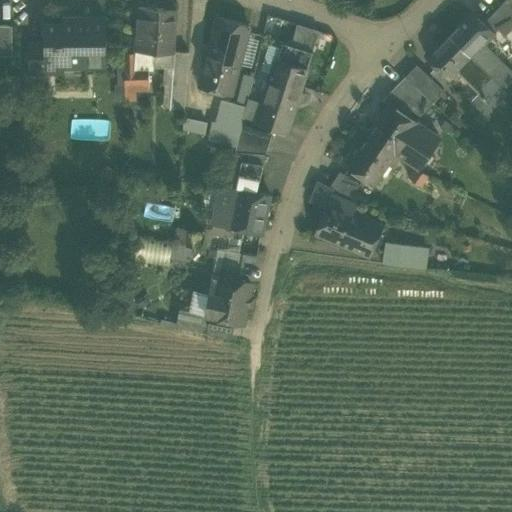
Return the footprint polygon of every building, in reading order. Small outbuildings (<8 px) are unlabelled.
[(511,0),(505,0),(502,3),(487,19),(503,35),(511,26),(511,0)] [(155,53),(173,54),(173,52),(176,10),(138,8),(135,51),(155,53)] [(449,34),(450,35),(472,56),(471,57),(486,71),(495,81),(504,89),(511,80),(511,72),(483,45),(494,33),(471,11),(449,34)] [(44,43),(45,68),(62,68),(61,58),(84,57),(84,67),(106,66),(104,17),(83,18),(83,23),(43,25),(44,43)] [(217,18),(208,53),(239,60),(248,25),(217,18)] [(0,54),(12,56),(11,25),(0,24),(0,54)] [(427,58),(439,69),(449,79),(471,57),(472,56),(450,35),(427,58)] [(281,42),(276,60),(306,70),(312,52),(281,42)] [(28,44),(29,73),(45,72),(45,68),(44,43),(28,44)] [(163,110),(184,111),(188,53),(173,52),(173,54),(155,53),(153,69),(164,69),(163,80),(165,80),(163,110)] [(231,94),(239,60),(208,53),(199,86),(231,94)] [(123,55),(124,72),(143,70),(142,58),(135,55),(123,55)] [(276,60),(267,89),(298,98),(306,70),(276,60)] [(416,65),(405,77),(432,104),(443,92),(416,65)] [(445,84),(449,79),(439,69),(434,73),(445,84)] [(146,70),(143,70),(124,72),(124,90),(148,90),(146,70)] [(477,81),(486,90),(495,81),(486,71),(477,81)] [(420,116),(432,104),(405,77),(389,93),(407,112),(412,107),(420,116)] [(288,130),(298,98),(267,89),(257,121),(275,126),(288,130)] [(221,143),(234,146),(237,132),(239,132),(243,116),(245,108),(244,107),(222,102),(215,127),(224,129),(221,143)] [(389,104),(368,135),(398,156),(415,167),(421,158),(423,159),(427,153),(409,141),(405,147),(401,144),(415,122),(389,104)] [(206,132),(209,120),(187,115),(184,127),(206,132)] [(257,121),(243,116),(239,132),(237,132),(234,146),(235,146),(234,151),(265,153),(275,126),(257,121)] [(438,137),(415,122),(401,144),(405,147),(409,141),(427,153),(438,137)] [(391,167),(398,156),(368,135),(347,165),(374,183),(387,164),(391,167)] [(256,193),(265,153),(234,151),(232,182),(232,187),(256,193)] [(420,186),(427,176),(415,167),(408,178),(420,186)] [(311,203),(326,209),(332,195),(334,188),(352,198),(361,182),(340,171),(331,187),(320,181),(311,203)] [(248,231),(260,234),(269,196),(256,193),(232,187),(229,187),(228,190),(216,187),(208,221),(248,231)] [(382,225),(362,217),(344,209),(347,201),(332,195),(326,209),(316,233),(350,247),(352,242),(371,250),(382,225)] [(202,247),(218,249),(241,253),(243,253),(248,231),(208,221),(202,247)] [(186,233),(185,244),(199,246),(200,235),(186,233)] [(149,240),(150,253),(164,252),(165,257),(173,257),(172,238),(149,240)] [(382,263),(412,267),(415,246),(385,242),(382,263)] [(196,264),(199,246),(185,244),(182,262),(196,264)] [(241,253),(218,249),(213,272),(219,273),(218,278),(236,281),(241,253)] [(234,319),(242,321),(249,284),(236,281),(218,278),(213,304),(208,303),(206,314),(210,315),(234,319)] [(206,332),(230,337),(234,319),(210,315),(206,332)]
